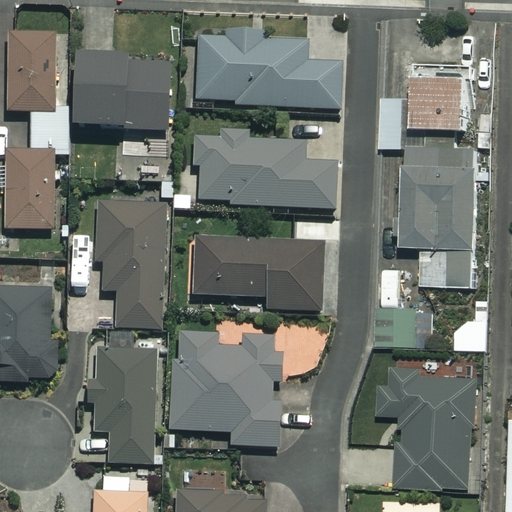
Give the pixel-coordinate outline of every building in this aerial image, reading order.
[(55,40),(8,40),(8,117),(30,117),(30,156),(5,156),(5,234),(53,234),(53,160),(67,160),(67,117),(54,117),(55,40)] [(307,44),(199,41),(196,108),(338,113),(340,67),(306,66),(307,44)] [(125,64),(75,62),(72,135),(166,139),(168,71),(125,69),(125,64)] [(466,81),(413,82),(414,135),(467,134),(466,81)] [(404,148),(405,102),(382,102),(381,152),(404,152),(404,148)] [(304,146),(195,141),(194,171),(201,171),(199,207),(332,213),(334,167),(303,166),(304,146)] [(404,152),(402,252),(423,252),(422,290),(472,291),(475,150),(404,148),(404,152)] [(166,208),(98,206),(96,266),(104,266),(103,296),(117,296),(115,332),(162,334),(166,208)] [(322,248),(194,245),(192,301),(267,303),(267,315),(320,316),(322,248)] [(55,296),(0,292),(0,384),(49,388),(55,296)] [(448,315),(379,312),(377,351),(447,354),(448,315)] [(488,323),(456,322),(455,353),(487,354),(488,323)] [(112,337),(111,354),(93,354),(90,438),(109,438),(108,467),(151,469),(156,356),(131,355),(132,338),(112,337)] [(214,340),(179,340),(179,366),(172,366),(171,435),(232,436),(231,451),(275,452),(277,342),(240,342),(240,352),(214,351),(214,340)] [(420,374),(391,373),(390,389),(378,389),(377,420),(403,421),(402,437),(397,437),(395,492),(472,494),(475,381),(420,380),(420,374)] [(146,511),(147,499),(129,498),(130,484),(106,483),(105,497),(95,496),(94,511),(146,511)] [(262,511),(263,508),(223,508),(223,500),(175,499),(174,511),(262,511)]
